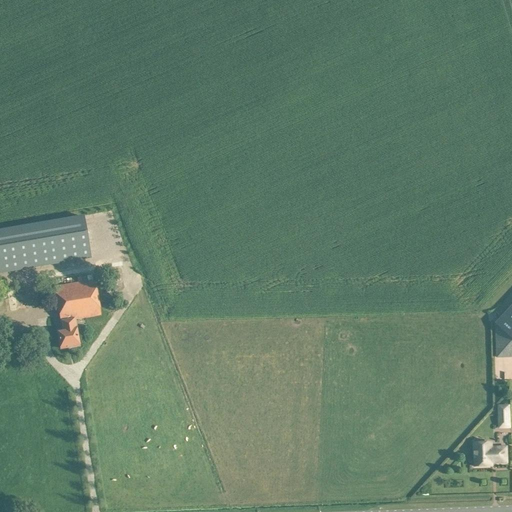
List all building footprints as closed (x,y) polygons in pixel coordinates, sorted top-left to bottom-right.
[(84,217),(0,231),(0,272),(90,257),(84,217)] [(62,286),(54,287),(62,330),(57,330),(60,349),(79,346),(74,320),(101,315),(95,281),(94,281),(77,284),(62,286)] [(26,288),(2,292),(5,313),(30,309),(26,288)] [(497,357),(511,356),(511,306),(496,323),(496,324),(497,357)] [(508,420),(508,405),(498,406),(499,420),(508,420)] [(474,443),(475,467),(492,466),(492,463),(507,463),(506,447),(491,448),(491,443),(474,443)]
